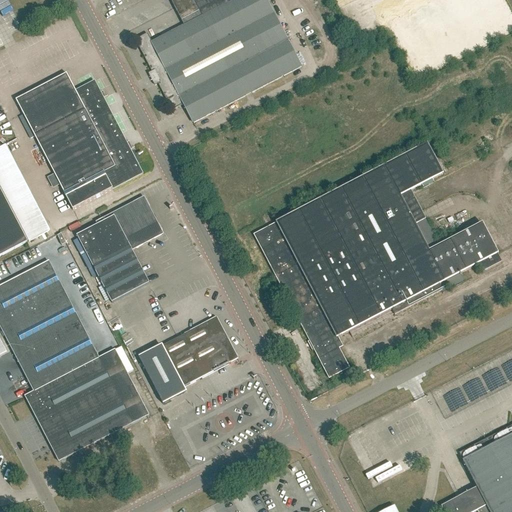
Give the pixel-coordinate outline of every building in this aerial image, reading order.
[(171,0),(185,26),(152,43),(148,35),(136,41),(156,78),(153,80),(156,86),(159,84),(173,111),(184,105),(194,124),(302,68),(267,0),(171,0)] [(321,0),(316,3),(322,14),(331,9),(326,0),(321,0)] [(73,211),(84,205),(113,190),(143,175),(95,82),(76,92),(67,75),(15,101),(73,211)] [(497,254),(495,251),(490,240),(482,225),(441,247),(426,218),(414,224),(400,198),(442,175),(427,146),(277,225),(255,237),(276,278),(310,342),(308,343),(312,352),(314,351),(319,359),(329,379),(348,369),(338,349),(333,340),(337,338),(392,310),(395,316),(442,291),(439,285),(479,264),(483,273),(501,264),(497,255),(497,254)] [(497,176),(506,171),(502,165),(493,170),(497,176)] [(0,192),(0,256),(26,243),(0,192)] [(112,304),(148,284),(131,251),(162,235),(143,198),(95,224),(97,226),(76,237),(112,304)] [(495,246),(504,241),(498,229),(489,234),(495,246)] [(61,234),(57,237),(62,246),(66,244),(61,234)] [(99,360),(49,262),(21,277),(22,278),(0,289),(0,325),(3,332),(5,332),(14,349),(12,350),(18,361),(20,360),(36,392),(99,360)] [(167,396),(237,359),(216,318),(138,358),(163,405),(170,401),(167,396)] [(36,392),(27,397),(60,462),(149,417),(115,351),(99,360),(36,392)] [(511,511),(511,426),(459,454),(477,489),(442,507),(444,511),(476,511),(478,511),(477,511),(511,511)]
